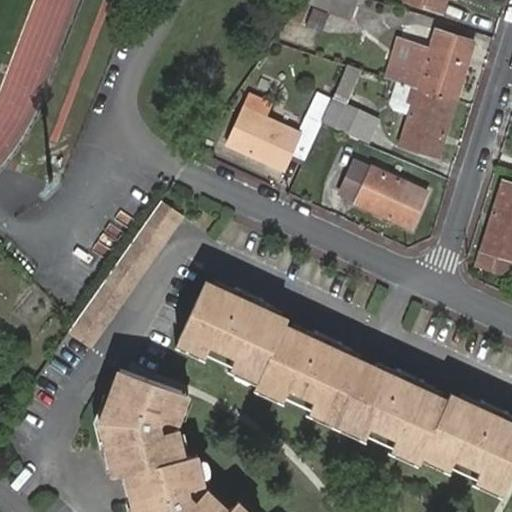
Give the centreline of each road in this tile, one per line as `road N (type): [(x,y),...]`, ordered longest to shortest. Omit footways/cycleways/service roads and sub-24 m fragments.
road 1 (residential): [(181,169),(438,284)]
road 2 (residential): [(438,284),(511,55)]
